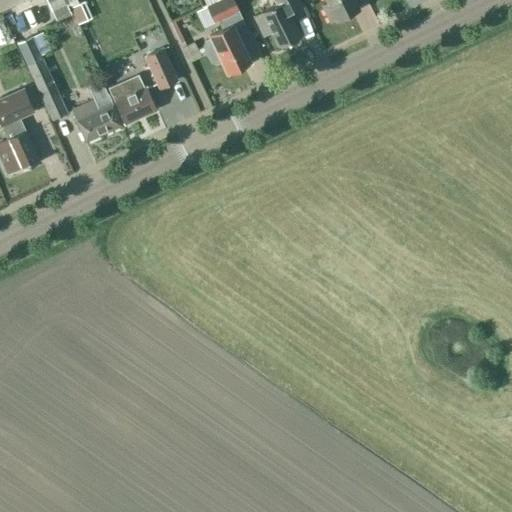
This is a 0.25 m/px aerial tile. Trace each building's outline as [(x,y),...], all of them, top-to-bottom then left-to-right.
[(46,0),(56,21),(72,14),(65,0),(46,0)] [(218,21),(222,30),(209,36),(211,39),(206,42),(204,47),(211,62),(216,63),(221,61),(228,75),(251,63),(234,28),(244,23),(233,0),(221,0),(207,7),(215,22),(218,21)] [(252,16),(262,36),(269,33),(277,48),(299,37),(288,13),(301,7),(297,0),(273,0),(276,4),(252,16)] [(325,0),(327,3),(322,5),(329,21),(335,19),(335,20),(359,9),(354,0),(325,0)] [(84,1),(71,7),(78,23),(91,17),(84,1)] [(32,34),(18,41),(28,63),(52,119),(66,113),(42,58),(32,34)] [(163,46),(144,55),(159,86),(177,78),(163,46)] [(146,86),(143,87),(137,74),(108,87),(124,123),(156,109),(146,86)] [(101,80),(88,86),(94,100),(71,110),(85,140),(121,124),(107,94),(101,80)] [(164,108),(181,106),(178,84),(161,86),(164,108)] [(0,157),(8,174),(20,169),(38,161),(19,117),(33,111),(22,88),(0,97),(0,123),(0,124),(7,138),(0,141),(0,157)]
